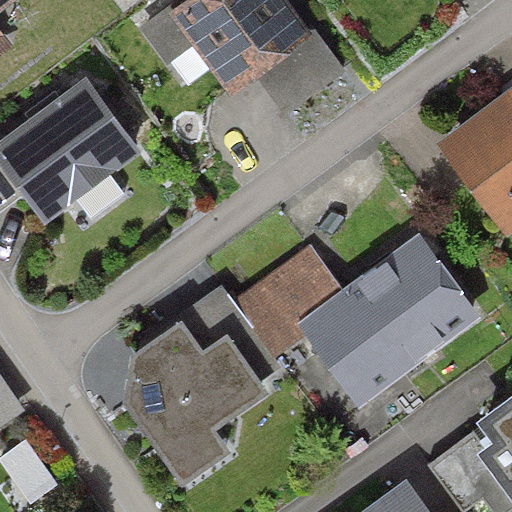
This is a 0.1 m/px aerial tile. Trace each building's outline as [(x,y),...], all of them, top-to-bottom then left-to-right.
[(304,35),(278,0),(202,0),(186,12),(238,83),(304,35)] [(131,150),(87,91),(7,150),(51,209),(131,150)] [(511,216),(511,95),(444,147),(502,224),(511,216)] [(409,249),(305,325),(356,395),(460,318),(409,249)] [(192,360),(171,328),(128,357),(122,402),(175,479),(215,452),(200,430),(253,394),(218,342),(192,360)] [(511,400),(478,426),(492,445),(478,455),(511,500),(511,400)] [(413,511),(397,489),(366,511),(413,511)]
